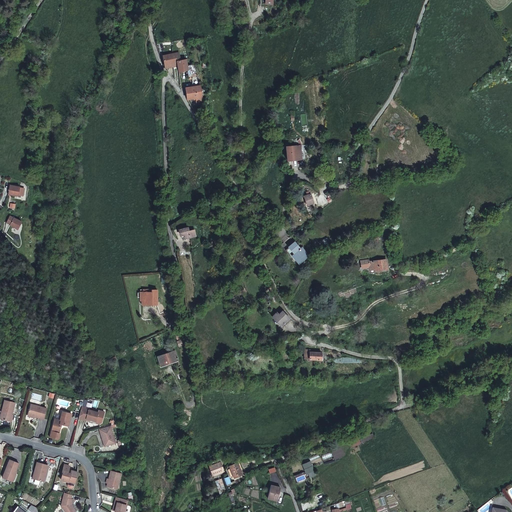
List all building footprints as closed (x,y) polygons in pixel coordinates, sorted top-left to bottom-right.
[(177,67),(178,73),(186,71),(188,78),(195,77),(195,76),(193,66),(187,67),(185,60),(180,62),(179,54),(163,56),(164,66),(172,64),(173,67),(177,67)] [(197,103),(202,102),(202,98),(200,86),(199,87),(186,88),(187,100),(196,99),(197,103)] [(288,160),(301,160),(301,146),(288,146),(288,160)] [(9,185),(8,194),(18,196),(18,195),(22,195),(24,188),(19,187),(9,185)] [(313,204),(310,197),(303,200),(307,207),(313,204)] [(22,221),(9,216),(6,223),(10,224),(9,225),(18,229),(22,221)] [(190,237),(188,227),(179,229),(180,235),(185,235),(186,238),(190,237)] [(298,264),(307,256),(301,249),(300,250),(294,243),(289,247),(294,255),(292,257),(298,264)] [(358,258),(358,265),(365,265),(365,267),(372,267),(372,269),(385,268),(384,257),(365,258),(358,258)] [(152,292),(142,292),(142,305),(152,305),(157,305),(157,290),(152,290),(152,292)] [(281,327),(282,327),(289,319),(280,310),(272,317),(272,318),(281,327)] [(161,355),(165,365),(178,360),(175,350),(161,355)] [(305,350),(304,358),(321,360),(321,354),(310,352),(310,350),(305,350)] [(15,403),(5,400),(0,418),(10,422),(15,403)] [(47,408),(31,404),(28,415),(44,419),(47,408)] [(90,408),(82,406),(79,418),(86,420),(87,418),(96,421),(98,412),(89,409),(90,408)] [(55,418),(52,431),(60,433),(61,426),(60,424),(61,424),(69,426),(72,413),(63,411),(60,419),(55,418)] [(105,446),(116,442),(111,425),(100,428),(103,439),(104,439),(105,441),(104,441),(105,446)] [(353,444),(369,440),(368,436),(352,440),(353,444)] [(329,450),(334,460),(345,454),(340,445),(329,450)] [(323,461),(332,456),(330,452),(321,456),(323,461)] [(19,463),(10,459),(3,477),(12,481),(15,473),(19,463)] [(301,464),(307,478),(316,475),(309,460),(301,464)] [(49,464),(37,462),(33,478),(44,481),(49,464)] [(243,474),(238,463),(229,467),(234,478),(243,474)] [(209,468),(211,472),(221,468),(219,464),(209,468)] [(75,482),(78,471),(72,470),(71,473),(69,472),(70,466),(65,465),(63,471),(64,471),(62,479),(69,481),(75,482)] [(108,486),(118,488),(122,473),(112,470),(109,478),(108,483),(108,486)] [(302,472),(293,475),(296,482),(305,479),(302,472)] [(223,478),(226,485),(231,482),(228,476),(223,478)] [(281,487),(272,485),(269,498),(277,501),(281,487)] [(73,494),(65,492),(62,505),(63,507),(65,511),(75,511),(77,511),(74,506),(72,506),(71,504),(72,504),(73,498),(72,498),(73,494)] [(125,511),(128,502),(118,502),(116,511),(120,511),(125,511)]
